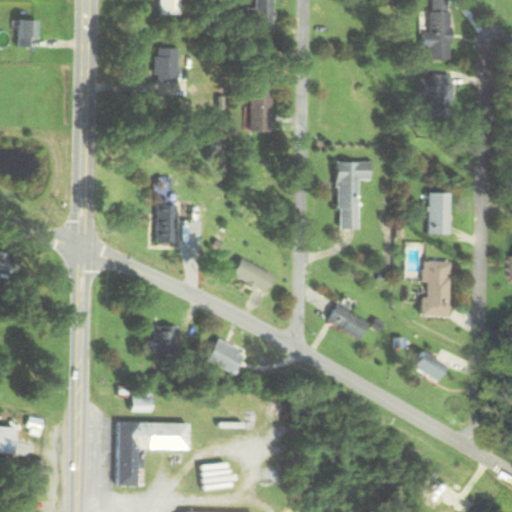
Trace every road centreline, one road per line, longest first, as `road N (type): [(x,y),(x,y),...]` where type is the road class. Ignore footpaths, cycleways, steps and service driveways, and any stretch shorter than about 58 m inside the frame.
road 1 (primary): [(78,511),(84,0)]
road 2 (residential): [(511,473),(294,350),(82,252)]
road 3 (residential): [(476,453),(463,93)]
road 4 (residential): [(294,350),(305,0)]
